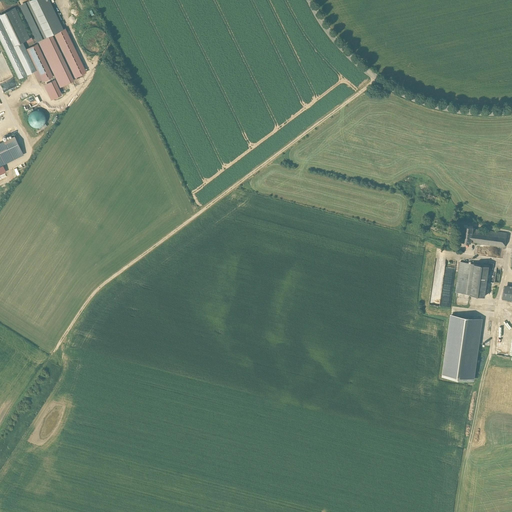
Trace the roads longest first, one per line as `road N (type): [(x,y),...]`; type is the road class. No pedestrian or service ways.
road 1 (track): [(377,81),(94,290),(58,344)]
road 2 (tertiary): [(511,111),(442,108),(377,81),(340,47),(308,0)]
